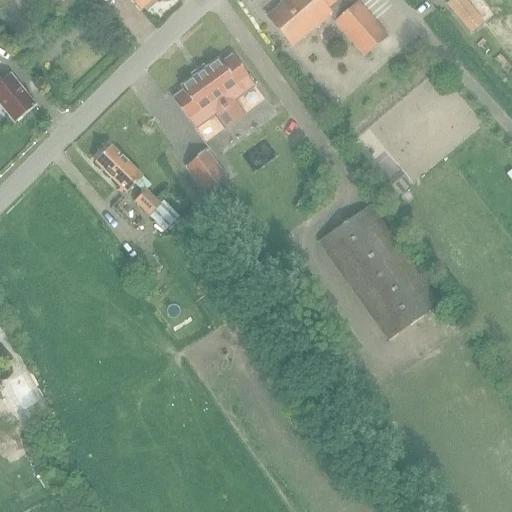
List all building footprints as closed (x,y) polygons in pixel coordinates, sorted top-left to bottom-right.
[(131,0),(140,10),(151,0),(131,0)] [(335,22),(364,55),(385,37),(357,4),(353,7),(347,0),(285,0),(279,5),(280,6),(267,17),(291,45),(315,25),(317,27),(331,14),(337,21),(335,22)] [(449,0),(446,3),(472,33),(481,25),(459,0),(449,0)] [(236,101),(255,87),(231,55),(221,63),(218,59),(180,87),(183,90),(172,98),(196,130),(214,116),(224,130),(245,114),(236,101)] [(0,104),(14,122),(35,106),(10,75),(0,82),(0,104)] [(94,162),(126,193),(141,177),(133,168),(110,146),(94,162)] [(185,168),(203,192),(225,176),(207,152),(185,168)] [(398,172),(384,183),(396,197),(410,185),(398,172)] [(145,190),(134,202),(148,216),(164,231),(179,216),(163,201),(160,204),(145,190)] [(318,241),(388,341),(439,305),(369,206),(318,241)] [(197,231),(178,243),(189,260),(207,247),(197,231)] [(233,294),(225,300),(230,309),(228,311),(237,325),(248,317),(233,294)] [(257,329),(246,336),(251,342),(258,354),(263,351),(269,347),(257,329)]
